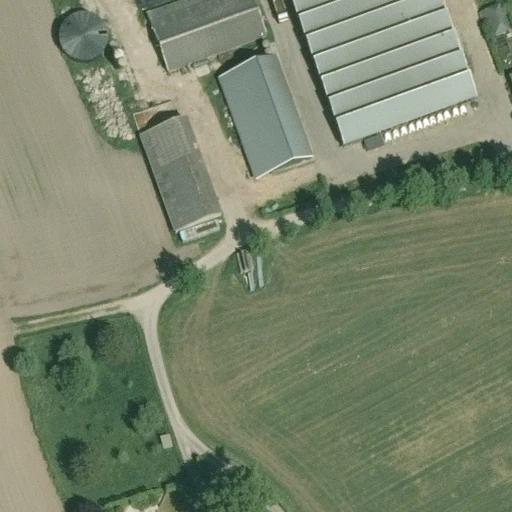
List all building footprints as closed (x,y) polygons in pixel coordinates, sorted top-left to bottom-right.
[(265,39),(250,0),(191,0),(146,17),(168,75),(265,39)] [(287,0),(342,149),(474,101),(437,0),(287,0)] [(508,33),(498,7),(477,15),(483,29),(489,27),(494,39),(508,33)] [(59,49),(63,56),(68,61),(75,65),(82,66),(90,65),(96,61),(102,56),(105,49),(106,41),(105,33),(101,26),(94,21),(86,18),(78,18),(70,21),(64,26),(60,33),(58,41),(59,49)] [(272,61),(218,82),(255,181),(309,161),(272,61)] [(153,131),(184,229),(232,215),(201,116),(153,131)]
